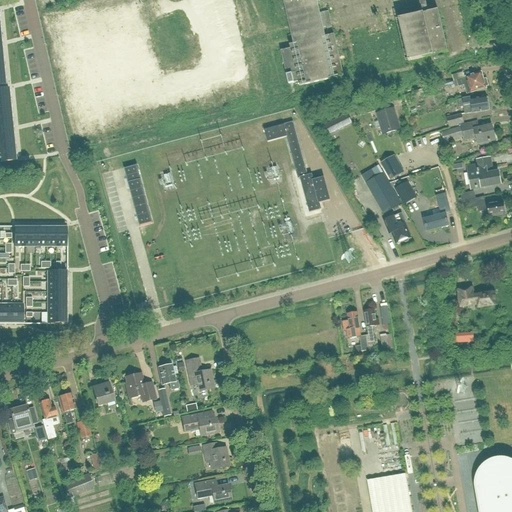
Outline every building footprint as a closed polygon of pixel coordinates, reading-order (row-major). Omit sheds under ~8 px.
[(90,9),(85,10),(88,23),(106,19),(101,0),(91,0),(89,1),(90,9)] [(113,0),(101,0),(106,19),(123,15),(120,2),(114,3),(113,0)] [(126,0),(126,1),(120,2),(123,15),(141,11),(138,0),(126,0)] [(138,0),(141,11),(159,7),(157,0),(138,0)] [(274,0),(283,0),(290,29),(293,45),(289,46),(290,50),(281,52),(288,85),(298,83),(299,87),(344,77),(334,35),(326,37),(324,29),(330,28),(326,12),(320,13),(317,0),(273,0),(274,0)] [(73,13),(67,14),(70,28),(88,23),(85,10),(83,2),(71,5),(73,13)] [(58,8),(46,11),(51,32),(70,28),(67,14),(60,16),(58,8)] [(438,11),(399,20),(408,62),(448,53),(438,11)] [(235,54),(222,57),(228,81),(240,78),(235,58),(236,58),(235,54)] [(236,58),(235,58),(240,78),(252,76),(247,55),(236,58)] [(222,57),(209,61),(210,64),(211,64),(215,84),(228,81),(222,57)] [(210,64),(199,66),(204,87),(215,84),(211,64),(210,64)] [(188,65),(175,68),(181,92),(193,89),(188,69),(189,69),(188,65)] [(189,69),(188,69),(193,89),(204,87),(199,66),(189,69)] [(175,68),(163,71),(168,95),(181,92),(175,68)] [(163,71),(150,74),(151,78),(152,78),(156,98),(168,95),(163,71)] [(483,81),(481,73),(453,81),(455,85),(455,88),(465,85),(467,94),(486,88),(485,86),(487,85),(486,80),(483,81)] [(140,77),(127,79),(133,103),(145,100),(140,80),(141,80),(140,77)] [(141,80),(140,80),(145,100),(156,98),(152,78),(151,78),(141,80)] [(127,79),(115,82),(121,106),(133,103),(127,79)] [(453,80),(438,85),(439,90),(455,85),(453,81),(453,80)] [(115,82),(103,85),(103,87),(108,109),(121,106),(115,82)] [(92,95),(86,96),(90,113),(108,109),(103,87),(91,90),(92,95)] [(8,89),(0,89),(0,100),(9,99),(8,89)] [(78,93),(66,96),(71,118),(90,113),(86,96),(79,98),(78,93)] [(470,98),(459,100),(460,108),(464,107),(465,114),(489,111),(487,98),(470,100),(470,98)] [(9,99),(0,100),(0,110),(10,110),(9,99)] [(393,109),(379,114),(385,135),(399,130),(393,109)] [(10,110),(0,110),(0,120),(11,120),(10,110)] [(447,119),(449,127),(463,124),(461,115),(447,119)] [(166,124),(165,116),(158,117),(158,125),(166,124)] [(11,120),(0,120),(0,131),(12,130),(11,120)] [(490,142),(495,141),(491,126),(478,129),(477,122),(461,126),(461,127),(441,133),(444,143),(463,137),(464,140),(475,138),(477,145),(478,144),(478,145),(490,142)] [(283,126),(286,138),(297,179),(300,179),(309,214),(321,210),(319,204),(330,201),(324,179),(313,181),(312,175),(307,177),(293,123),(283,126)] [(267,143),(286,138),(283,126),(264,131),(267,143)] [(12,130),(0,131),(0,141),(13,140),(12,130)] [(13,140),(0,141),(0,151),(14,150),(13,140)] [(14,150),(0,151),(0,162),(15,161),(14,150)] [(491,166),(490,159),(478,161),(479,166),(467,168),(471,189),(500,184),(498,172),(490,174),(489,167),(491,166)] [(124,169),(140,227),(153,224),(137,165),(124,169)] [(365,184),(366,184),(383,215),(392,210),(400,205),(385,178),(382,174),(365,184)] [(162,177),(164,186),(172,185),(170,176),(162,177)] [(458,200),(459,203),(476,199),(474,192),(460,195),(461,199),(458,200)] [(489,218),(506,216),(504,203),(485,206),(484,197),(476,199),(459,203),(459,204),(461,210),(479,207),(479,212),(487,211),(489,218)] [(424,220),(427,231),(448,226),(445,215),(451,213),(448,202),(438,205),(441,216),(424,220)] [(393,235),(396,244),(404,242),(405,242),(408,241),(408,240),(410,239),(401,215),(393,218),(385,221),(391,235),(393,235)] [(292,222),(283,223),(284,238),(294,237),(292,222)] [(14,228),(14,247),(25,247),(25,228),(14,228)] [(25,228),(25,247),(35,247),(35,228),(25,228)] [(35,228),(35,247),(45,247),(45,228),(35,228)] [(45,228),(45,247),(55,247),(55,228),(45,228)] [(55,228),(55,247),(66,247),(66,228),(55,228)] [(47,272),(47,282),(66,282),(66,272),(47,272)] [(47,282),(47,293),(66,293),(66,282),(47,282)] [(457,292),(460,307),(468,306),(467,305),(477,303),(478,308),(497,305),(495,292),(474,297),(472,289),(457,292)] [(47,293),(47,303),(66,303),(66,293),(47,293)] [(47,303),(47,313),(66,313),(66,303),(47,303)] [(1,305),(1,324),(12,324),(12,305),(1,305)] [(12,305),(12,324),(22,324),(22,305),(12,305)] [(366,336),(367,343),(374,342),(371,327),(376,327),(379,326),(378,320),(375,320),(373,311),(364,312),(368,336),(366,336)] [(47,313),(47,324),(66,324),(66,313),(47,313)] [(361,352),(368,351),(365,336),(360,337),(359,329),(356,313),(347,315),(348,321),(342,322),(344,332),(347,331),(348,339),(359,338),(361,352)] [(185,362),(190,386),(197,385),(198,392),(213,389),(210,371),(201,372),(198,359),(185,362)] [(162,385),(169,384),(170,390),(178,389),(177,381),(174,382),(170,365),(158,368),(162,385)] [(125,384),(128,399),(139,396),(142,398),(143,403),(155,399),(151,383),(143,385),(140,374),(124,378),(126,384),(125,384)] [(114,402),(109,383),(91,388),(97,407),(114,402)] [(62,414),(65,425),(72,423),(69,412),(75,410),(70,394),(58,398),(62,414)] [(55,417),(56,417),(55,410),(52,411),(49,400),(39,403),(44,420),(41,421),(47,440),(55,438),(52,426),(56,425),(57,423),(55,417)] [(160,401),(162,411),(164,417),(170,415),(167,400),(160,401)] [(7,422),(10,432),(38,424),(33,408),(27,410),(26,407),(9,411),(12,421),(7,422)] [(199,430),(200,437),(218,433),(215,419),(203,421),(202,414),(189,417),(191,431),(199,430)] [(75,421),(80,439),(91,436),(85,418),(75,421)] [(35,429),(39,442),(46,440),(42,427),(35,429)] [(203,447),(206,464),(209,463),(211,470),(229,467),(225,448),(217,450),(215,444),(203,447)] [(511,511),(511,460),(509,459),(505,458),(502,458),(498,458),(495,459),(491,460),(488,461),(485,463),(482,466),(480,468),(478,471),(476,475),(475,478),(475,481),(474,485),(475,485),(479,511),(511,511)] [(367,481),(372,511),(412,511),(406,474),(367,481)] [(61,485),(67,498),(92,488),(87,475),(61,485)] [(196,500),(205,498),(212,496),(213,503),(231,500),(228,485),(217,487),(215,481),(193,485),(196,500)]
